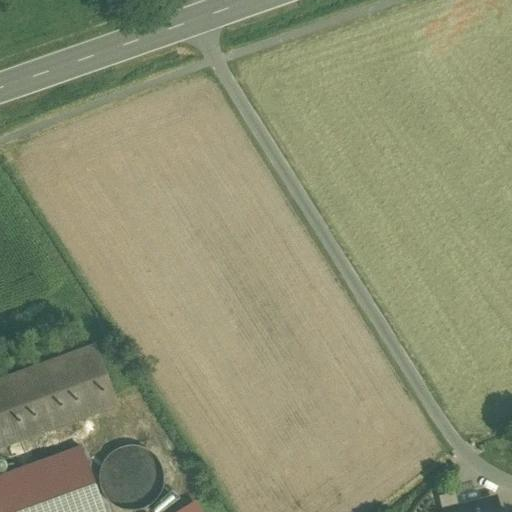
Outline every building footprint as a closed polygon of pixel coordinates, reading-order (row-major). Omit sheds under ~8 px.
[(95,348),(0,383),(0,450),(117,408),(95,348)] [(124,449),(118,451),(113,454),(109,457),(105,460),(102,465),(101,468),(99,471),(99,474),(98,478),(98,482),(98,487),(99,490),(101,494),(103,499),(107,503),(109,506),(112,508),(116,510),(119,511),(120,511),(140,511),(142,511),(146,510),(150,507),(153,504),(156,501),(158,498),(160,496),(161,492),(162,488),(163,485),(163,480),(163,477),(162,475),(162,472),(161,470),(160,467),(158,463),(155,460),(153,458),(150,455),(146,453),(143,451),(140,450),(135,449),(129,449),(124,449)] [(103,511),(81,451),(0,480),(0,483),(10,511),(103,511)] [(10,511),(0,483),(0,511),(10,511)] [(500,511),(498,502),(450,511),(500,511)]
